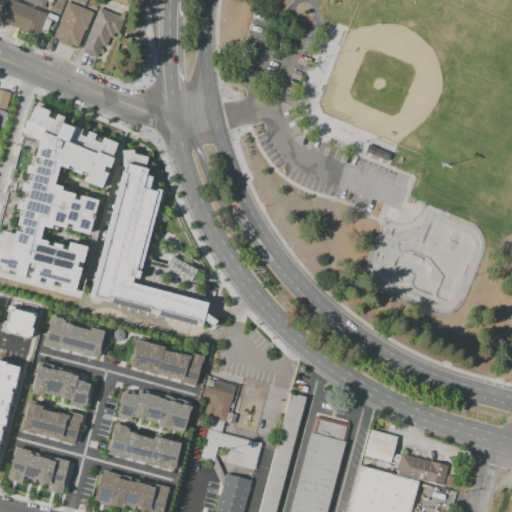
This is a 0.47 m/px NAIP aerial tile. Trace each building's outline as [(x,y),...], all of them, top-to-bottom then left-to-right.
[(0,0),(8,0),(46,13),(36,39),(23,35),(26,28),(0,18),(0,0)] [(21,0),(43,8),(46,0),(21,0)] [(67,1),(92,12),(77,49),(51,38),(67,1)] [(98,8),(124,18),(116,37),(111,35),(106,49),(101,47),(96,58),(80,51),(98,8)] [(0,90),(0,108),(6,110),(10,93),(0,90)] [(24,120),(21,134),(0,213),(0,269),(6,271),(6,269),(14,271),(12,277),(22,279),(23,275),(28,277),(27,281),(36,283),(37,277),(43,278),(42,284),(50,286),(51,281),(59,283),(57,289),(72,293),(72,290),(80,292),(114,162),(110,160),(111,158),(109,157),(115,143),(101,137),(98,143),(91,139),(93,134),(86,131),(84,136),(78,134),(80,128),(72,125),(71,127),(70,126),(69,127),(59,122),(64,112),(34,100),(26,121),(24,120)] [(123,165),(122,170),(120,170),(87,296),(91,297),(92,295),(110,300),(109,302),(194,324),(194,322),(199,324),(201,319),(210,326),(214,321),(203,313),(205,305),(206,303),(200,301),(205,284),(188,280),(194,269),(170,255),(165,264),(141,258),(159,190),(154,188),(154,191),(146,189),(150,176),(144,175),(145,168),(143,168),(146,157),(132,153),(131,149),(120,150),(120,166),(123,165)] [(35,313),(28,339),(0,331),(0,327),(6,305),(35,313)] [(50,315),(62,318),(61,321),(69,323),(68,325),(88,330),(88,327),(104,332),(102,343),(100,342),(96,357),(58,347),(57,350),(42,346),(48,324),(47,324),(50,315)] [(111,331),(115,328),(121,330),(123,334),(121,338),(117,341),(113,340),(110,336),(111,331)] [(135,339),(164,346),(163,348),(165,348),(165,349),(187,355),(188,353),(191,354),(191,353),(202,356),(194,387),(180,383),(181,379),(157,373),(156,374),(128,367),(135,339)] [(0,443),(0,358),(21,364),(0,443)] [(37,365),(45,367),(45,368),(49,369),(49,368),(56,370),(71,374),(76,376),(75,379),(83,381),(83,382),(89,384),(83,409),(68,404),(69,401),(44,394),(44,396),(30,392),(37,365)] [(203,386),(210,388),(213,379),(234,385),(223,421),(210,418),(209,419),(202,417),(208,397),(200,395),(203,386)] [(121,392),(128,394),(129,393),(136,395),(137,392),(143,394),(143,393),(158,396),(157,398),(164,399),(164,400),(168,401),(168,400),(189,406),(183,430),(156,423),(156,421),(143,418),(142,420),(131,417),(131,418),(115,415),(121,392)] [(304,397),(273,511),(256,511),(288,393),(304,397)] [(26,401),(42,406),(42,407),(54,410),(54,411),(65,414),(66,411),(82,415),(74,444),(19,429),(26,401)] [(347,425),(324,511),(287,511),(313,416),(347,425)] [(114,424),(126,427),(124,431),(133,433),(132,434),(152,439),(153,436),(180,443),(172,472),(106,455),(114,424)] [(205,429),(259,443),(252,469),(239,465),(242,453),(216,446),(212,461),(198,457),(205,429)] [(388,462),(362,455),(368,430),(395,437),(388,462)] [(15,446),(68,461),(63,480),(64,481),(60,494),(46,491),(47,487),(21,479),(20,483),(6,479),(15,446)] [(396,472),(401,454),(447,466),(442,484),(396,472)] [(346,511),(359,466),(416,480),(407,511),(346,511)] [(100,470),(131,478),(130,480),(153,485),(153,484),(168,487),(161,511),(145,511),(121,506),(121,508),(109,505),(108,507),(94,503),(95,500),(93,500),(94,494),(95,494),(98,484),(97,484),(100,470)] [(213,511),(224,474),(249,480),(240,511),(213,511)]
